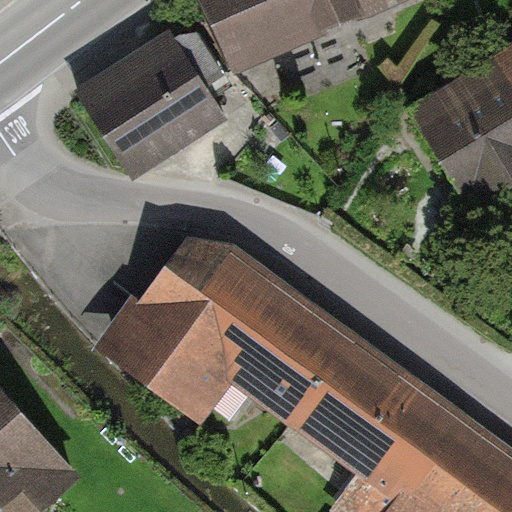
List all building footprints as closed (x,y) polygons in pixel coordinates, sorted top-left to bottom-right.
[(201,0),(231,69),(391,0),(201,0)] [(177,38),(83,97),(131,172),(225,113),(177,38)] [(511,40),(410,102),(473,206),(511,181),(511,40)] [(234,379),(297,292),(235,245),(188,234),(100,339),(204,417),(234,379)] [(294,422),(357,335),(297,292),(234,379),(294,422)] [(356,466),(419,381),(357,335),(294,422),(356,466)] [(44,511),(88,478),(0,366),(0,511),(44,511)] [(356,466),(328,506),(335,511),(511,511),(511,447),(419,381),(356,466)]
